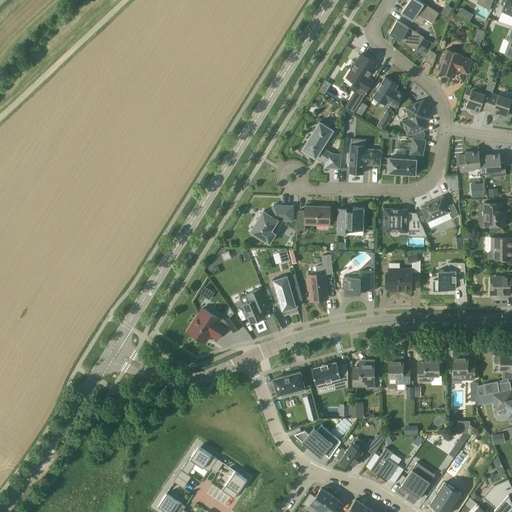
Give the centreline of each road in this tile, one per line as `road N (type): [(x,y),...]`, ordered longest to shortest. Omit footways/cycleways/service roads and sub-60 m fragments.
road 1 (tertiary): [(110,352),(332,0)]
road 2 (residential): [(247,360),(336,329),(511,319)]
road 3 (tertiary): [(0,510),(110,352)]
road 4 (residential): [(300,182),(308,189),(414,190),(439,172),(445,128)]
road 5 (unclassified): [(0,115),(122,0)]
road 6 (residential): [(310,470),(282,445),(247,360)]
road 7 (residential): [(445,128),(430,86),(374,34)]
